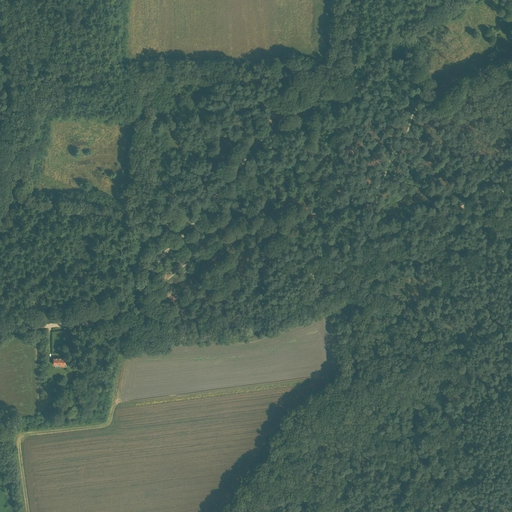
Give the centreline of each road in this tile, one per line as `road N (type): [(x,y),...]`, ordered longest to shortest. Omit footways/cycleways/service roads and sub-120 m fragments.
road 1 (track): [(0,330),(61,324),(246,334),(356,242),(511,187)]
road 2 (track): [(127,332),(161,256),(257,141),(351,68),(362,0)]
